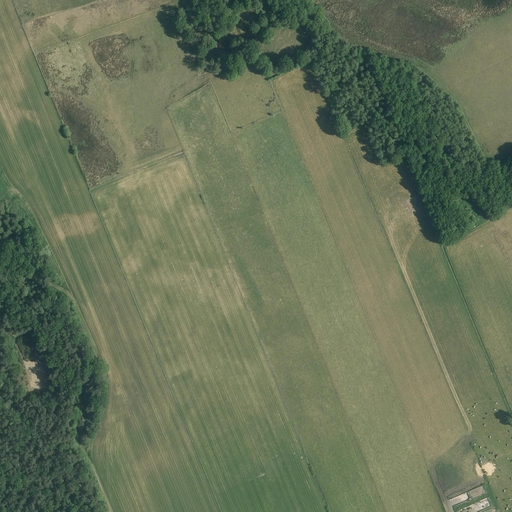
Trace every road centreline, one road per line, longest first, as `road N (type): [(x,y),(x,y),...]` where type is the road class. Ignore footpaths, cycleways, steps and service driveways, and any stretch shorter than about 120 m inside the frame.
road 1 (track): [(74,429),(90,341),(65,295),(0,262)]
road 2 (track): [(0,388),(74,429),(112,511)]
